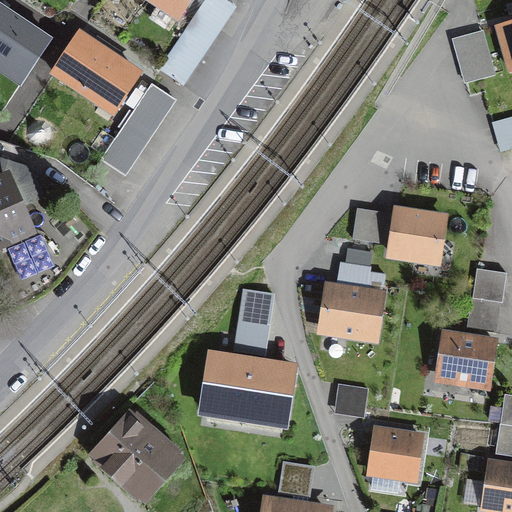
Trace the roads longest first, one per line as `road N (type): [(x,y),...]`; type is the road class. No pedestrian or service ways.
road 1 (residential): [(268,0),(121,228),(0,370)]
road 2 (residential): [(286,299),(283,261),(361,153),(393,136),(446,139),(483,156),(505,184),(511,220)]
road 3 (residential): [(286,299),(353,511)]
road 4 (residential): [(2,132),(90,0)]
